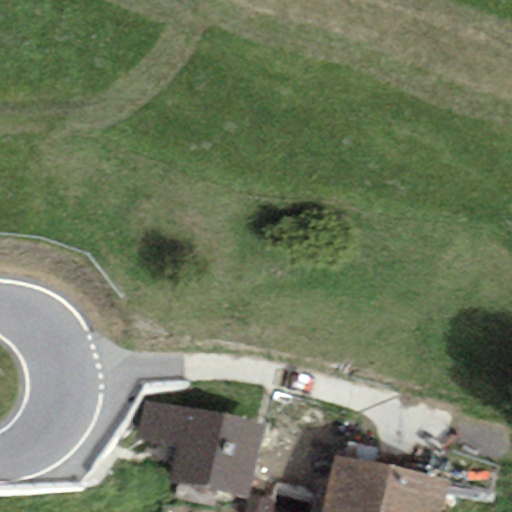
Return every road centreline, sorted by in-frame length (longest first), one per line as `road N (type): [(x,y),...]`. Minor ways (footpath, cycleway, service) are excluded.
road 1 (track): [(62,370),(259,372),(511,435)]
road 2 (tertiary): [(0,459),(53,425),(63,389),(45,333),(0,309)]
